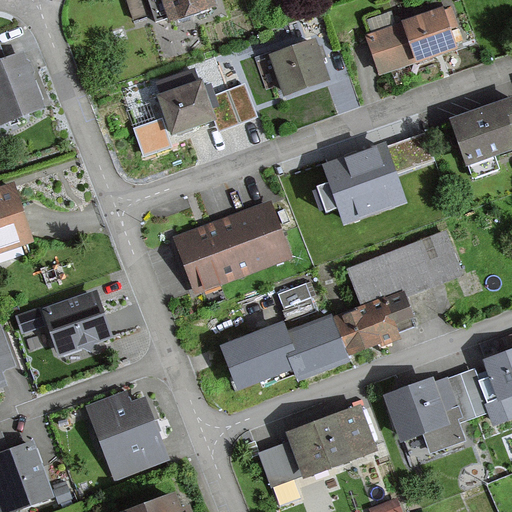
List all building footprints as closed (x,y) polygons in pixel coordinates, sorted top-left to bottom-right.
[(139,0),(124,0),(131,20),(145,16),(139,0)] [(210,6),(207,0),(146,0),(151,14),(154,23),(190,12),(192,17),(207,12),(205,7),(210,6)] [(448,11),(367,39),(379,73),(453,47),(447,30),(454,28),(448,11)] [(284,94),(323,80),(311,45),(271,58),(284,94)] [(38,108),(25,74),(18,57),(3,63),(0,56),(0,122),(38,108)] [(171,133),(210,120),(198,85),(159,99),(171,133)] [(239,129),(252,124),(244,101),(230,106),(239,129)] [(511,130),(511,102),(451,124),(465,164),(511,146),(511,145),(507,132),(511,130)] [(225,134),(239,129),(230,106),(217,110),(225,134)] [(404,203),(385,147),(326,168),(345,223),(404,203)] [(0,248),(28,239),(11,189),(0,193),(0,248)] [(286,257),(267,206),(175,241),(195,292),(286,257)] [(401,297),(446,280),(459,275),(443,235),(348,272),(363,310),(331,323),(346,361),(397,341),(395,334),(413,327),(401,297)] [(286,323),(314,313),(304,285),(276,295),(286,323)] [(90,341),(106,336),(92,297),(45,313),(58,352),(79,345),(86,349),(90,341)] [(294,381),(346,361),(331,323),(285,340),(281,329),(222,352),(238,394),(291,373),(294,381)] [(495,353),(510,347),(506,338),(492,343),(495,353)] [(511,399),(510,395),(511,394),(511,352),(484,363),(488,373),(475,377),(493,423),(511,415),(511,399)] [(453,419),(458,417),(444,380),(429,385),(428,384),(386,399),(401,438),(421,431),(429,452),(460,441),(453,419)] [(157,443),(141,402),(92,421),(108,462),(157,443)] [(372,445),(364,423),(361,415),(352,418),(351,415),(336,420),(335,419),(291,436),(305,474),(350,457),(349,456),(364,450),(363,449),(372,445)] [(30,502),(46,496),(28,447),(6,455),(0,440),(0,493),(2,494),(8,510),(24,504),(28,506),(30,502)] [(297,477),(287,450),(263,459),(273,486),(297,477)] [(183,511),(180,511),(174,511),(169,498),(130,511),(183,511)] [(398,511),(402,511),(397,498),(370,509),(370,511),(398,511)]
